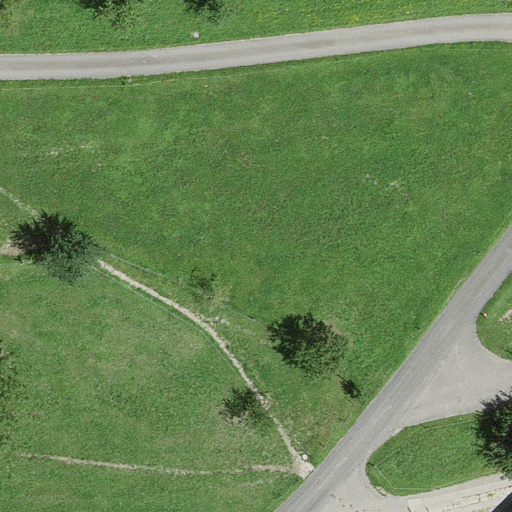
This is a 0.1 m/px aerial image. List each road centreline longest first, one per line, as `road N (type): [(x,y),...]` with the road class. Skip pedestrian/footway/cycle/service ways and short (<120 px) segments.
road 1 (track): [(0,72),(140,69),(511,35)]
road 2 (unclassified): [(511,249),(294,511)]
